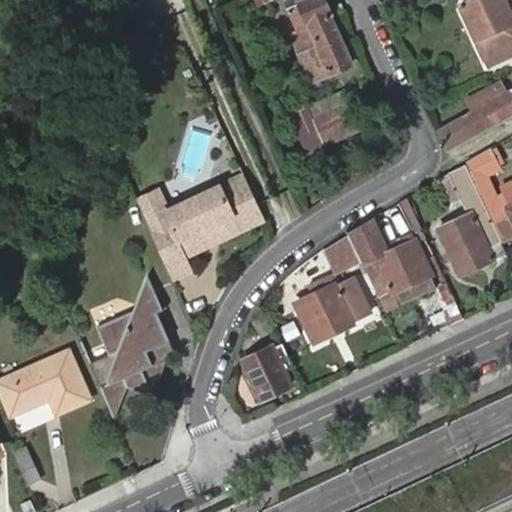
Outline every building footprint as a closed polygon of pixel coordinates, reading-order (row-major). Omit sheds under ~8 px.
[(306,0),(285,10),(298,37),(293,40),(295,45),(292,46),(311,83),(349,65),(327,16),(330,14),(322,0),(306,0)] [(511,14),(509,16),(501,0),(470,0),(457,6),(484,67),(494,63),(491,56),(511,46),(511,14)] [(511,46),(491,56),(494,63),(511,54),(511,46)] [(506,93),(437,130),(447,151),(511,113),(511,96),(510,97),(506,93)] [(314,121),(325,145),(359,130),(348,106),(314,121)] [(492,147),(467,162),(478,185),(502,239),(511,233),(511,183),(502,188),(506,195),(499,198),(486,174),(501,167),(492,147)] [(498,240),(463,164),(451,171),(466,205),(469,215),(438,229),(459,276),(493,261),(504,256),(498,240)] [(184,255),(264,218),(244,175),(164,213),(163,214),(167,222),(150,230),(172,279),(190,269),(184,255)] [(156,197),(139,204),(150,230),(167,222),(163,214),(164,213),(156,197)] [(400,202),(413,229),(422,225),(409,197),(400,202)] [(469,215),(466,205),(434,220),(438,229),(469,215)] [(365,226),(352,231),(362,257),(376,251),(365,226)] [(361,262),(350,236),(327,252),(337,273),(361,262)] [(366,265),(374,282),(383,279),(391,294),(433,276),(418,243),(366,265)] [(148,276),(141,295),(155,290),(148,276)] [(311,298),(296,305),(313,342),(355,323),(353,320),(369,312),(353,279),(337,286),(332,276),(306,287),(311,298)] [(111,356),(92,364),(112,410),(121,406),(129,387),(155,396),(151,389),(155,375),(152,366),(168,359),(177,356),(158,313),(164,311),(155,290),(141,295),(135,311),(99,328),(111,356)] [(243,364),(260,399),(290,385),(281,364),(287,361),(280,346),(243,364)] [(90,397),(68,350),(0,380),(0,387),(12,415),(51,397),(58,412),(90,397)] [(155,396),(168,359),(152,366),(155,375),(151,389),(155,396)] [(121,406),(112,410),(115,419),(121,406)] [(30,446),(15,452),(29,483),(43,477),(30,446)]
